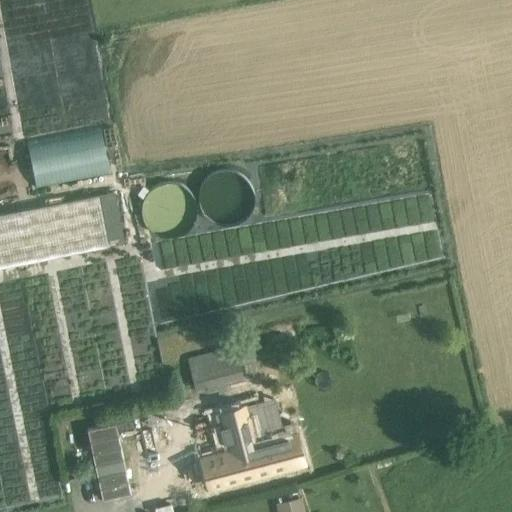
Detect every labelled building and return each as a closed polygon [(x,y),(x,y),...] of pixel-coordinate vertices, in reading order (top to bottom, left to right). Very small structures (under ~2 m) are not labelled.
[(37,189),(111,174),(101,126),(27,141),(37,189)] [(0,267),(108,245),(98,194),(0,214),(0,267)] [(296,320),(279,324),(282,336),(283,341),(300,337),(299,333),(296,320)] [(238,357),(201,366),(207,386),(243,377),(238,357)] [(229,452),(202,459),(209,486),(303,461),(293,422),(253,433),(246,405),(215,414),(223,442),(226,441),(229,452)] [(274,501),(276,511),(303,511),(299,495),(274,501)]
